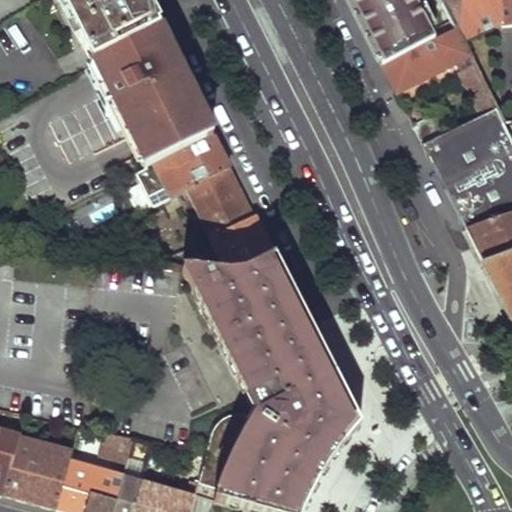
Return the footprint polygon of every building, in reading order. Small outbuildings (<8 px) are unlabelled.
[(153,34),(159,31),(143,0),(58,0),(92,66),(93,66),(153,34)] [(440,0),(417,0),(424,13),(368,40),(382,66),(455,30),(440,0)] [(511,0),(440,0),(455,30),(463,46),(501,27),(511,25),(511,0)] [(166,60),(172,57),(159,31),(153,34),(166,60)] [(139,174),(153,167),(213,138),(172,57),(166,60),(153,34),(93,66),(95,69),(124,129),(139,156),(132,160),(139,174)] [(95,69),(87,73),(117,133),(124,129),(95,69)] [(230,171),(213,138),(153,167),(167,195),(161,198),(163,203),(185,192),(230,171)] [(0,175),(10,170),(0,153),(0,175)] [(254,219),(230,171),(185,192),(210,240),(254,219)] [(511,217),(465,232),(482,265),(511,254),(511,217)] [(210,240),(226,274),(238,273),(245,271),(273,257),(254,219),(210,240)] [(511,254),(482,265),(497,295),(511,324),(511,323),(511,254)] [(226,274),(181,270),(254,414),(252,419),(240,418),(228,419),(219,424),(216,427),(210,438),(205,456),(197,483),(213,488),(208,502),(240,511),(303,511),(310,497),(325,469),(349,439),(359,427),(273,257),(245,271),(238,273),(226,274)] [(0,496),(3,497),(19,438),(0,432),(0,496)] [(133,441),(105,435),(101,449),(128,456),(133,441)] [(68,464),(71,453),(19,438),(3,497),(29,505),(54,511),(68,464)] [(205,456),(195,454),(187,480),(197,483),(205,456)] [(116,503),(122,478),(68,464),(54,511),(55,511),(84,511),(89,495),(116,503)] [(132,511),(141,484),(122,478),(116,503),(113,511),(132,511)] [(188,511),(197,483),(187,480),(183,495),(141,484),(132,511),(188,511)] [(89,495),(84,511),(113,511),(116,503),(89,495)]
